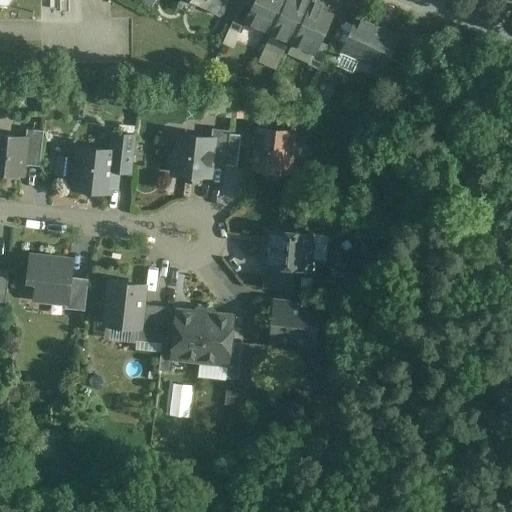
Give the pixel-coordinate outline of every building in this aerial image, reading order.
[(0,0),(0,6),(4,9),(9,0),(0,0)] [(79,22),(78,0),(40,0),(41,22),(79,22)] [(190,0),(207,9),(212,0),(190,0)] [(212,0),(207,9),(219,16),(228,0),(212,0)] [(255,0),(252,6),(245,21),(246,22),(271,33),(286,0),(255,0)] [(286,0),(271,33),(288,41),(292,43),(311,0),(299,0),(300,0),(299,0),(286,0)] [(312,0),(311,0),(292,43),(313,53),(314,53),(320,42),(332,15),(320,10),(322,5),(312,0)] [(242,1),(229,28),(241,34),(246,22),(245,21),(252,6),(242,1)] [(395,38),(357,20),(358,18),(357,17),(345,42),(341,51),(342,52),(344,49),(382,66),(380,70),(382,71),(398,36),(396,35),(395,38)] [(338,39),(328,61),(335,64),(341,51),(345,42),(338,39)] [(292,43),(288,41),(282,53),(287,55),(292,43)] [(320,42),(314,53),(313,53),(308,65),(320,70),(330,47),(320,42)] [(399,63),(386,91),(401,98),(412,69),(399,63)] [(289,172),(293,133),(257,128),(253,168),(289,172)] [(44,131),(27,129),(26,138),(27,138),(24,165),(40,167),(44,131)] [(229,130),(212,129),(211,139),(215,139),(212,164),(225,165),(229,134),(229,130)] [(26,138),(0,134),(0,172),(23,175),(24,165),(27,138),(26,138)] [(136,136),(112,134),(110,150),(115,151),(113,170),(132,172),(136,136)] [(241,135),(229,134),(225,165),(237,167),(241,135)] [(211,139),(177,135),(175,151),(171,155),(170,163),(173,167),(173,172),(186,173),(186,175),(199,177),(200,175),(210,176),(212,164),(215,139),(211,139)] [(110,150),(77,147),(77,155),(71,154),(68,179),(74,180),(73,188),(110,193),(113,170),(115,151),(110,150)] [(312,235),(268,231),(264,274),(294,277),(294,274),(312,276),(314,273),(315,264),(313,262),(309,261),(312,235)] [(69,260),(30,255),(28,275),(29,275),(28,280),(36,281),(34,300),(66,304),(67,304),(70,277),(67,277),(69,260)] [(9,271),(0,269),(0,306),(4,307),(9,271)] [(294,277),(264,274),(262,289),(292,292),(294,277)] [(88,279),(70,277),(67,304),(66,304),(65,309),(84,311),(88,279)] [(144,286),(110,282),(105,324),(138,328),(139,328),(142,305),(144,286)] [(318,307),(274,302),(270,343),(298,347),(298,344),(314,345),(318,307)] [(165,308),(142,305),(139,328),(138,328),(136,341),(161,343),(162,335),(165,308)] [(205,313),(177,310),(174,336),(172,358),(173,358),(200,361),(205,313)] [(233,317),(205,313),(200,361),(227,364),(230,342),(233,317)] [(174,336),(162,335),(161,343),(158,371),(171,372),(173,358),(172,358),(174,336)] [(242,343),(230,342),(227,364),(225,379),(238,380),(242,343)] [(255,345),(242,343),(238,380),(252,382),(255,345)] [(270,346),(255,345),(252,382),(266,383),(270,346)]
